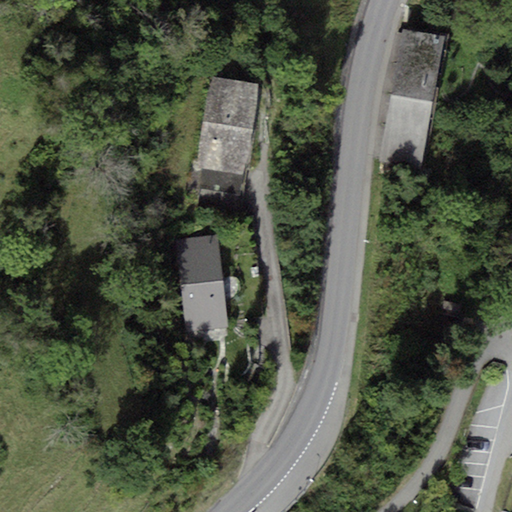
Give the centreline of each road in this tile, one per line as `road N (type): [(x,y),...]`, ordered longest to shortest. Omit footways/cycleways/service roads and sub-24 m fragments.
road 1 (tertiary): [(265,472),(306,415),(328,359),(364,80),(386,0)]
road 2 (residential): [(511,337),(503,321),(430,459),(364,511)]
